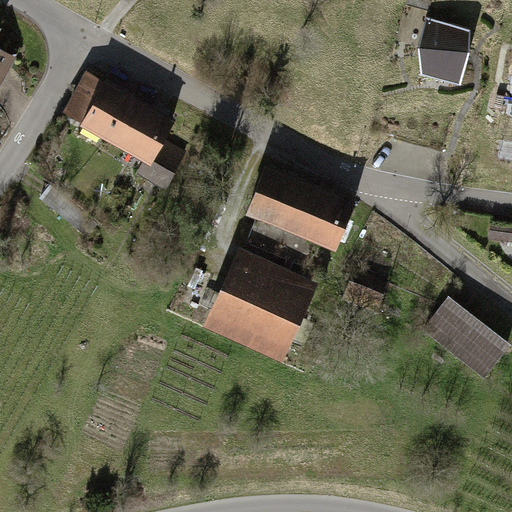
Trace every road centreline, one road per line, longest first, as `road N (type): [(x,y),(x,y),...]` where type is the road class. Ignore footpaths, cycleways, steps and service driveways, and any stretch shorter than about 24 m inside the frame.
road 1 (residential): [(511,203),(375,189),(83,31)]
road 2 (residential): [(0,176),(83,31)]
